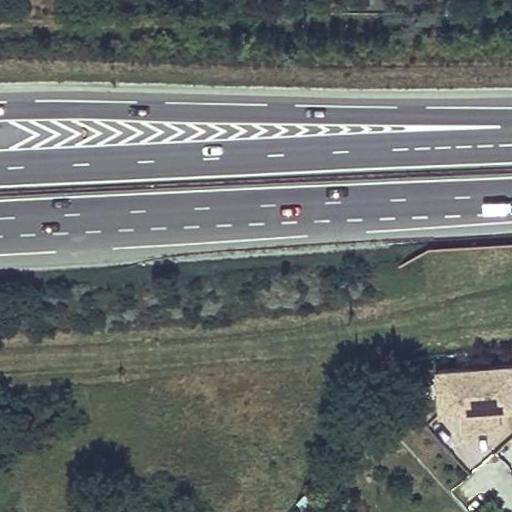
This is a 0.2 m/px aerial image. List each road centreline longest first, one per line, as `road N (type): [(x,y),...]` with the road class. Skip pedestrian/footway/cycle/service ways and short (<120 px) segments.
road 1 (trunk): [(0,219),(511,195)]
road 2 (trunk): [(511,148),(0,170)]
road 3 (trunk): [(511,119),(0,111)]
